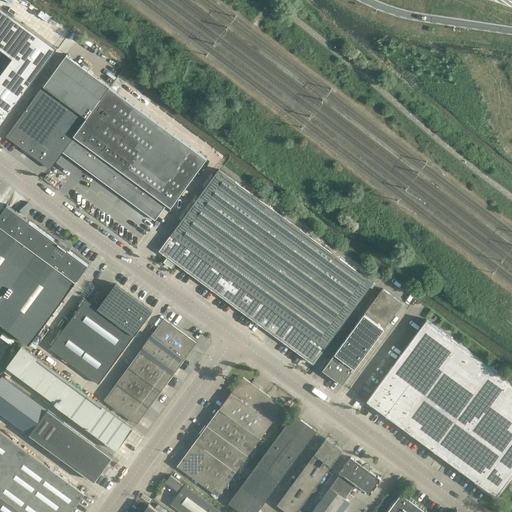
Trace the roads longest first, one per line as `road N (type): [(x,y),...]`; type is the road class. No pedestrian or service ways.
road 1 (unclassified): [(234,340),(0,165)]
road 2 (unclassified): [(470,511),(234,340)]
road 3 (unclassified): [(109,511),(234,340)]
road 4 (unknown): [(0,134),(62,45),(106,74)]
road 5 (secondary): [(364,0),(511,31)]
